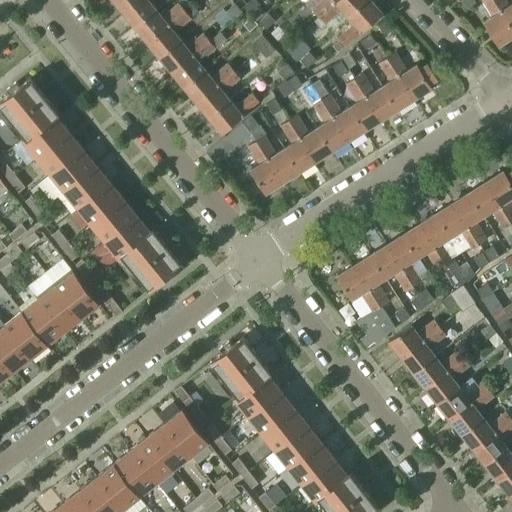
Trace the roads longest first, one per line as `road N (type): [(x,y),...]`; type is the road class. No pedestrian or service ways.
road 1 (residential): [(258,262),(47,0)]
road 2 (residential): [(0,465),(258,262)]
road 3 (residential): [(453,508),(258,262)]
road 4 (residential): [(258,262),(510,100)]
road 5 (residential): [(510,100),(418,0)]
